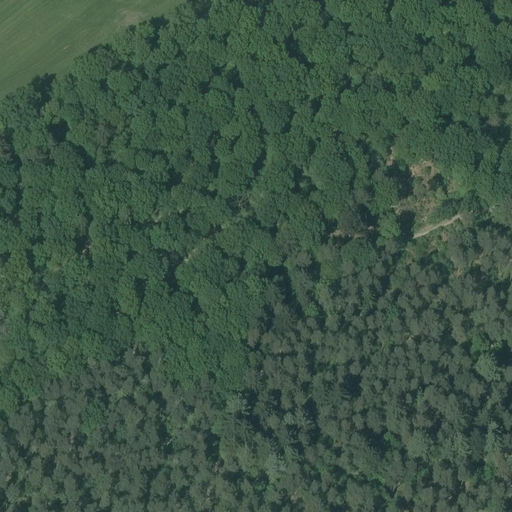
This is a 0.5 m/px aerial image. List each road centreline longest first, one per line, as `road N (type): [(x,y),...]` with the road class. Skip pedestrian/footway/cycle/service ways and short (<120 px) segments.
road 1 (track): [(511,204),(475,207),(402,234),(0,409)]
road 2 (track): [(313,286),(406,350),(452,362),(511,351)]
